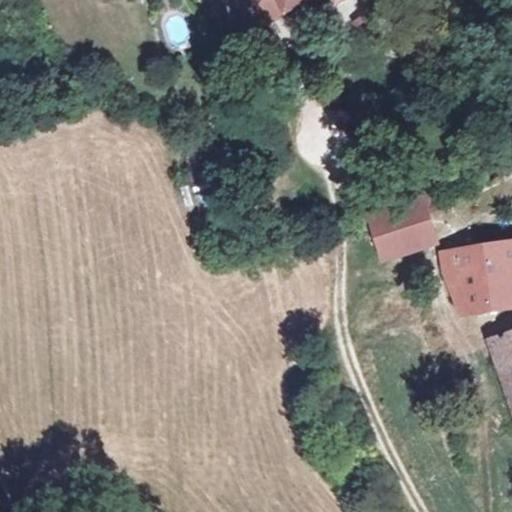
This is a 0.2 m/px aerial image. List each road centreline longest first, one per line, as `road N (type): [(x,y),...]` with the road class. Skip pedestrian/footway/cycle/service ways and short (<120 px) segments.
road 1 (track): [(333,167),(344,341),(421,511)]
road 2 (residential): [(231,0),(333,167)]
